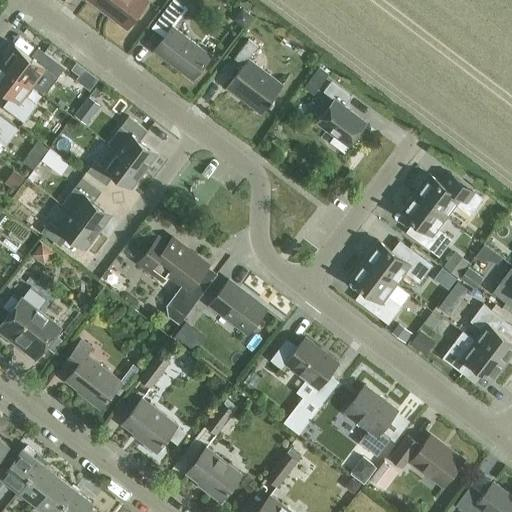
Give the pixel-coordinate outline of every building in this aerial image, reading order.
[(106,8),(128,25),(146,0),(91,0),(105,10),(106,8)] [(154,49),(192,78),(210,55),(173,26),(187,8),(176,0),(172,0),(152,27),(164,36),(154,49)] [(227,85),(262,112),(282,86),(248,59),(258,46),(248,38),(233,58),(243,65),(227,85)] [(1,62),(32,85),(39,75),(52,84),(65,67),(44,51),(37,61),(15,44),(1,62)] [(25,95),(32,85),(1,62),(0,63),(0,87),(10,96),(3,105),(24,121),(37,104),(25,95)] [(311,79),(320,86),(329,74),(320,67),(311,79)] [(331,141),(344,150),(365,122),(344,106),(352,96),(331,80),(323,90),(334,99),(318,122),(335,135),(331,141)] [(0,141),(5,146),(18,128),(0,114),(0,141)] [(121,126),(108,143),(116,149),(144,170),(147,167),(158,153),(140,139),(148,130),(128,115),(121,126)] [(131,188),(144,170),(116,149),(103,166),(95,160),(87,170),(106,184),(113,175),(131,188)] [(0,163),(0,165),(15,173),(23,159),(7,151),(0,163)] [(428,173),(414,191),(447,216),(456,204),(470,215),(483,197),(460,180),(449,172),(441,182),(428,173)] [(75,187),(62,204),(70,210),(98,231),(111,214),(112,214),(94,200),(101,191),(82,176),(75,187)] [(438,228),(447,216),(414,191),(400,210),(423,228),(415,238),(439,256),(452,238),(438,228)] [(85,249),(98,231),(70,210),(57,227),(49,221),(41,231),(60,245),(67,236),(85,249)] [(4,233),(20,243),(26,234),(10,224),(4,233)] [(173,237),(168,243),(158,236),(139,261),(162,279),(167,273),(187,288),(170,309),(182,318),(211,279),(202,271),(208,263),(173,237)] [(363,258),(396,283),(405,272),(419,282),(432,264),(409,247),(401,257),(378,239),(363,258)] [(387,295),(396,283),(363,258),(349,277),(373,295),(365,305),(388,323),(401,305),(387,295)] [(511,264),(505,274),(492,291),(511,306),(511,264)] [(461,276),(475,287),(482,277),(468,267),(461,276)] [(210,303),(247,332),(266,308),(228,279),(210,303)] [(408,295),(422,308),(432,299),(418,286),(408,295)] [(22,296),(2,323),(26,342),(22,347),(35,358),(60,326),(38,309),(45,299),(31,289),(24,298),(22,296)] [(474,339),(505,362),(511,353),(511,340),(496,328),(504,319),(483,303),(470,320),(482,329),(474,339)] [(505,362),(474,339),(462,330),(442,357),(463,373),(470,363),(492,380),(505,362)] [(329,373),(338,362),(304,337),(297,347),(286,339),(271,359),(281,367),(286,361),(319,386),(312,394),(322,402),(338,381),(329,373)] [(66,379),(102,405),(121,380),(86,353),(91,347),(81,340),(64,362),(74,369),(66,379)] [(139,377),(150,386),(168,361),(157,353),(139,377)] [(359,442),(377,455),(391,436),(382,429),(397,409),(365,384),(345,410),(369,429),(359,442)] [(167,436),(177,444),(187,431),(142,397),(122,422),(144,439),(143,440),(156,451),(167,436)] [(206,424),(216,432),(233,410),(223,402),(206,424)] [(428,436),(420,447),(417,445),(418,443),(408,435),(391,458),(401,466),(409,455),(412,458),(410,461),(426,473),(428,470),(445,483),(464,459),(449,447),(447,450),(428,436)] [(0,436),(0,454),(9,443),(0,436)] [(2,464),(0,467),(0,487),(6,479),(19,489),(41,460),(34,454),(36,451),(28,444),(25,447),(24,446),(18,453),(7,468),(4,465),(2,464)] [(207,489),(220,500),(241,473),(206,446),(187,471),(208,488),(207,489)] [(266,476),(277,484),(296,460),(285,451),(266,476)] [(36,502),(59,473),(41,460),(19,489),(36,502)] [(48,511),(56,511),(76,487),(59,473),(36,502),(48,511)] [(470,484),(455,504),(466,511),(469,511),(470,511),(471,511),(511,511),(511,494),(493,481),(483,494),(470,484)] [(84,511),(90,505),(93,500),(76,487),(56,511),(84,511)] [(255,511),(293,511),(270,494),(255,511)]
